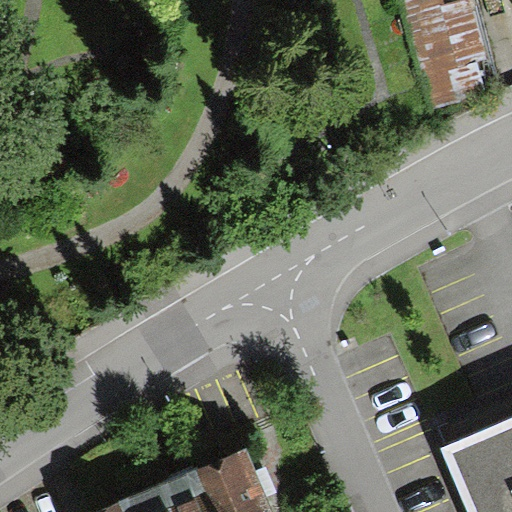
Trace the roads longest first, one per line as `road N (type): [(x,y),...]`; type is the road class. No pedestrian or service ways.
road 1 (residential): [(282,269),(0,457)]
road 2 (residential): [(282,269),(380,511)]
road 3 (residential): [(511,155),(282,269)]
